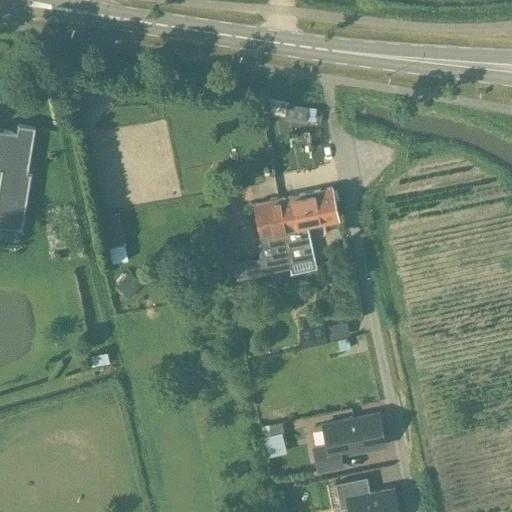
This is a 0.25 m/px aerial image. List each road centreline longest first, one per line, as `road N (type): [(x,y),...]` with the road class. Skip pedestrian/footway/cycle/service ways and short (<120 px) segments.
road 1 (unclassified): [(413,511),(323,77)]
road 2 (tertiary): [(488,66),(317,52),(58,9)]
